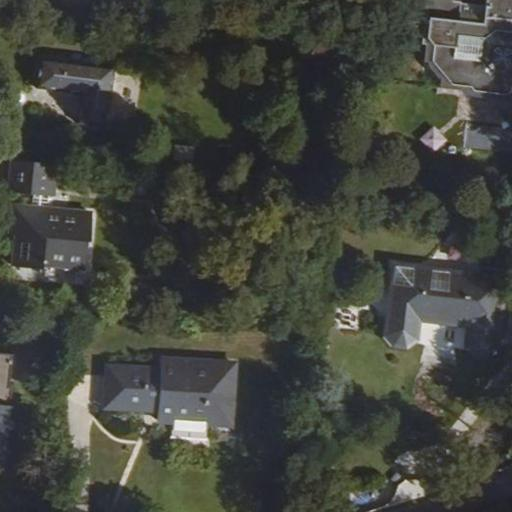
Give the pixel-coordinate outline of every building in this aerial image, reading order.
[(460,90),(507,95),(511,54),(511,0),(485,0),(485,5),(453,1),(452,0),(427,0),(422,44),(426,45),(424,62),(442,65),(440,88),(460,90)] [(114,67),(40,58),(36,89),(79,95),(76,123),(107,127),(114,67)] [(438,78),(440,79),(442,65),(428,63),(428,67),(438,78)] [(511,96),(460,90),(464,96),(511,101),(511,96)] [(173,161),(194,162),(194,145),(174,145),(173,161)] [(47,165),(12,161),(9,192),(44,196),(47,165)] [(55,165),(47,165),(44,196),(51,197),(55,165)] [(88,214),(14,207),(12,222),(18,222),(14,267),(39,269),(39,264),(80,269),(83,242),(85,243),(88,214)] [(395,267),(387,335),(394,343),(405,345),(414,339),(417,319),(468,324),(466,345),(474,354),(485,356),(493,348),(501,281),(474,278),(474,276),(395,267)] [(316,344),(316,325),(296,324),(295,342),(316,344)] [(0,453),(4,454),(6,429),(10,429),(15,426),(15,423),(11,419),(8,419),(9,406),(11,388),(6,387),(7,380),(9,380),(12,355),(0,353),(0,453)] [(207,424),(231,426),(236,364),(162,360),(161,370),(161,375),(148,374),(149,369),(109,366),(106,406),(146,409),(146,404),(159,405),(158,410),(158,420),(174,421),(207,424)] [(207,424),(174,421),(173,429),(206,431),(207,424)]
